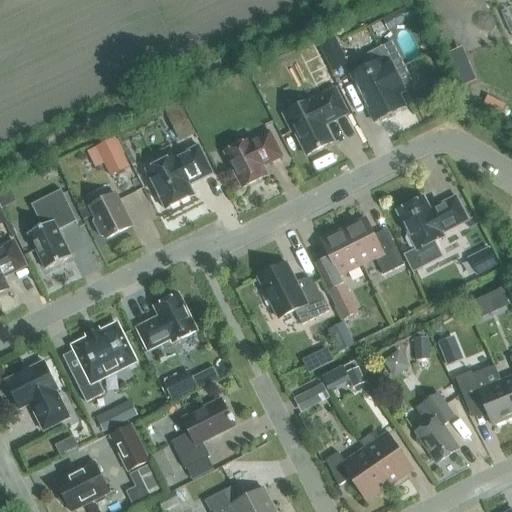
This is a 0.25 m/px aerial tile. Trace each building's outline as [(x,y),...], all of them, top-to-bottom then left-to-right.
[(334,72),(348,64),(334,36),(319,43),(334,72)] [(382,61),(352,76),(375,123),(379,121),(382,123),(388,120),(388,116),(393,114),(396,116),(402,113),(402,109),(406,107),(399,95),(405,92),(391,64),(392,63),(391,61),(397,58),(391,47),(379,54),(382,61)] [(349,114),(336,89),(313,101),(312,100),(283,114),(293,133),(295,132),(307,156),(334,143),(326,126),(349,114)] [(484,105),(503,113),(508,102),(489,95),(484,105)] [(182,108),(171,114),(185,140),(196,135),(182,108)] [(272,163),(283,157),(271,132),(251,142),(250,140),(225,153),(243,189),(268,176),(262,165),(268,162),(269,162),(270,163),(272,163)] [(97,147),(112,177),(130,167),(115,138),(97,147)] [(190,185),(213,174),(199,147),(176,158),(175,156),(147,171),(166,210),(195,196),(190,185)] [(43,227),(42,227),(29,234),(46,270),(72,257),(59,231),(78,222),(62,190),(32,205),(43,227)] [(105,236),(107,240),(132,227),(116,194),(90,207),(97,219),(94,221),(94,222),(101,237),(103,237),(105,236)] [(410,236),(408,237),(407,240),(411,247),(414,248),(416,247),(417,249),(418,252),(435,243),(445,238),(443,234),(469,221),(457,198),(431,211),(425,198),(397,212),(410,236)] [(0,226),(8,222),(0,205),(0,226)] [(366,219),(344,230),(363,267),(376,260),(384,276),(405,266),(392,240),(380,246),(366,219)] [(363,267),(344,230),(322,241),(330,259),(316,266),(328,291),(344,283),(341,277),(362,267),(363,267)] [(0,293),(9,289),(3,276),(8,273),(9,275),(27,266),(15,242),(0,249),(0,293)] [(417,249),(404,256),(414,276),(415,276),(414,273),(423,269),(422,268),(443,258),(435,243),(418,252),(417,249)] [(478,276),(500,265),(490,247),(469,258),(478,276)] [(330,312),(315,284),(301,291),(287,264),(281,267),(280,265),(271,267),(264,273),(265,276),(259,279),(279,319),(295,311),(303,326),(330,312)] [(344,285),(330,292),(344,321),(358,313),(344,285)] [(173,344),(198,332),(180,295),(154,307),(160,319),(153,323),(152,321),(137,328),(148,352),(171,341),(173,344)] [(490,316),(483,300),(470,306),(478,322),(490,316)] [(344,323),(327,331),(339,354),(355,345),(344,323)] [(134,359),(136,355),(132,346),(127,345),(117,326),(115,327),(112,325),(102,329),(102,334),(74,347),(85,369),(72,375),(87,404),(105,394),(98,380),(135,362),(134,359)] [(432,336),(417,337),(418,357),(432,357),(432,336)] [(454,338),(439,344),(448,366),(463,360),(454,338)] [(403,349),(386,359),(395,375),(412,365),(403,349)] [(511,363),(511,377),(501,382),(511,407),(511,357),(510,359),(511,363)] [(44,432),(70,418),(57,392),(59,391),(44,362),(6,381),(21,410),(32,404),(36,412),(34,413),(44,432)] [(483,403),(493,426),(511,418),(511,407),(501,382),(495,366),(473,375),(472,372),(456,379),(468,409),(483,403)] [(353,386),(364,381),(359,368),(347,373),(353,386)] [(172,400),(197,387),(189,370),(164,382),(172,400)] [(323,384),(312,390),(320,404),(331,399),(323,384)] [(425,447),(437,464),(460,449),(444,426),(455,419),(439,394),(417,409),(428,426),(416,434),(418,437),(416,438),(416,441),(416,443),(418,446),(420,447),(423,448),(425,447)] [(203,443),(235,427),(233,422),(235,421),(233,417),(231,418),(222,399),(182,419),(189,433),(172,442),(185,470),(210,457),(203,443)] [(131,401),(97,419),(105,433),(138,416),(131,401)] [(129,472),(150,462),(132,426),(110,437),(129,472)] [(63,456),(81,447),(75,435),(58,443),(63,456)] [(413,471),(388,435),(365,450),(390,487),(413,471)] [(367,502),(390,487),(365,450),(346,464),(339,453),(327,462),(340,487),(351,479),(367,502)] [(105,498),(105,496),(111,493),(95,462),(56,482),(60,490),(58,494),(59,498),(60,501),(63,504),(67,504),(71,511),(73,511),(94,502),(96,503),(98,504),(105,501),(105,498)] [(163,490),(149,464),(135,471),(149,498),(163,490)] [(234,487),(205,502),(210,511),(272,511),(275,511),(264,489),(241,501),(234,487)] [(164,511),(165,511),(181,504),(175,491),(158,499),(164,511)]
